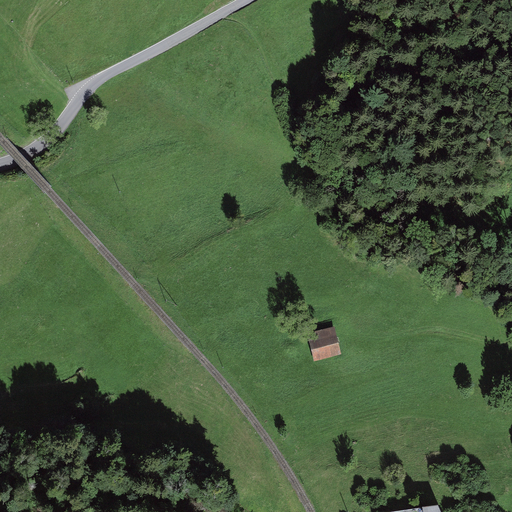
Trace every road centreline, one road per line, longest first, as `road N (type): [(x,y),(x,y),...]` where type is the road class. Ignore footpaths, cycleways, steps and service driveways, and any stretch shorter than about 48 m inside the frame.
road 1 (tertiary): [(244,0),(99,78),(44,143),(0,165)]
road 2 (track): [(511,345),(449,330),(354,337)]
